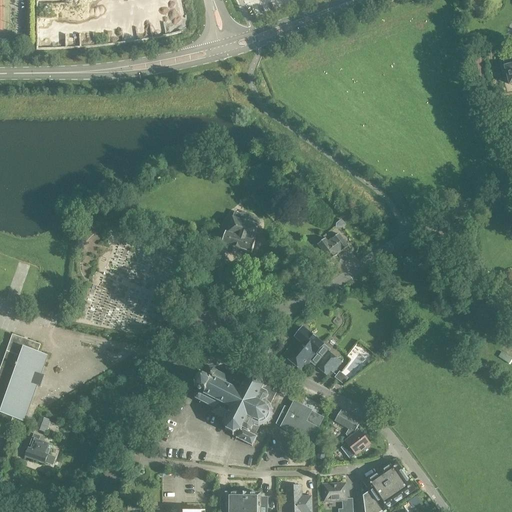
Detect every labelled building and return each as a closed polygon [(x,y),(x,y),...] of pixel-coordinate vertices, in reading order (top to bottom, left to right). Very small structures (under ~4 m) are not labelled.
[(511,54),(508,55),(501,57),(504,67),(509,85),(510,85),(511,86),(511,85),(511,54)] [(234,249),(241,251),(241,250),(252,254),(255,243),(253,242),(258,226),(260,221),(234,212),(233,218),(232,218),(227,234),(226,233),(222,244),(234,248),(234,249)] [(346,225),(339,229),(347,244),(354,240),(346,225)] [(195,245),(199,233),(189,229),(184,241),(195,245)] [(326,239),(318,245),(330,261),(348,247),(339,234),(328,242),(326,239)] [(324,345),(323,345),(303,329),(295,338),(298,340),(284,357),(302,372),(311,362),(328,376),(340,361),(328,352),(322,359),(316,354),(324,345)] [(24,422),(37,386),(41,387),(45,377),(41,375),(48,356),(38,353),(41,345),(13,335),(0,370),(0,411),(1,412),(0,413),(0,412),(0,425),(9,429),(13,418),(24,422)] [(196,386),(194,385),(194,386),(195,387),(195,388),(196,389),(196,387),(199,389),(198,390),(199,392),(197,393),(196,392),(195,393),(196,393),(194,396),(195,396),(196,399),(195,400),(196,400),(201,402),(200,403),(201,403),(201,402),(207,405),(207,407),(208,407),(208,406),(214,409),(212,412),(211,413),(213,413),(219,416),(218,418),(219,418),(220,417),(225,420),(224,422),(222,422),(222,423),(224,423),(226,429),(225,430),(225,431),(227,430),(233,433),(233,435),(233,436),(236,438),(236,439),(237,438),(240,440),(240,441),(241,441),(244,442),(244,443),(245,443),(248,444),(248,445),(249,445),(252,446),(257,438),(257,437),(258,436),(256,434),(259,428),(259,426),(263,425),(264,427),(265,426),(264,425),(266,424),(268,423),(268,424),(269,423),(268,422),(270,419),(272,420),(272,419),(271,418),(272,415),(273,415),(273,414),(272,414),(272,410),(273,409),(272,409),(270,405),(271,404),(276,393),(272,391),(275,387),(275,386),(269,383),(269,382),(263,379),(262,379),(260,380),(254,377),(255,375),(254,375),(253,377),(247,379),(246,377),(245,378),(246,380),(245,382),(239,379),(240,377),(239,377),(239,378),(232,375),(232,374),(231,374),(231,375),(230,379),(224,376),(224,374),(223,375),(217,372),(217,371),(216,372),(214,370),(214,368),(213,369),(210,369),(210,367),(209,368),(209,369),(207,371),(206,370),(205,371),(206,372),(206,375),(205,376),(204,378),(202,376),(202,375),(201,376),(199,375),(199,376),(200,377),(196,386)] [(291,409),(285,406),(275,424),(293,433),(293,434),(298,437),(298,436),(311,443),(319,429),(318,429),(324,418),(294,403),(291,409)] [(357,429),(361,423),(342,411),(335,420),(350,430),(346,435),(350,439),(346,442),(347,444),(341,449),(350,460),(356,455),(363,450),(365,451),(370,447),(369,446),(370,445),(359,432),(357,429)] [(51,421),(41,417),(36,430),(46,433),(51,421)] [(48,456),(51,446),(33,439),(25,458),(45,465),(48,456)] [(317,459),(323,461),(326,450),(320,448),(317,459)] [(174,451),(173,460),(190,463),(191,454),(174,451)] [(194,460),(200,460),(201,464),(211,463),(211,455),(193,456),(194,460)] [(382,511),(415,491),(406,478),(396,463),(377,476),(365,484),(371,492),(363,497),(365,511),(382,511)] [(348,501),(347,484),(323,485),(324,503),(348,501)] [(301,487),(287,488),(287,508),(285,508),(285,511),(312,511),(312,497),(302,497),(301,487)] [(222,499),(221,511),(243,511),(244,495),(226,494),(226,499),(222,499)] [(261,495),(244,495),(243,511),(267,511),(267,499),(261,499),(261,495)]
